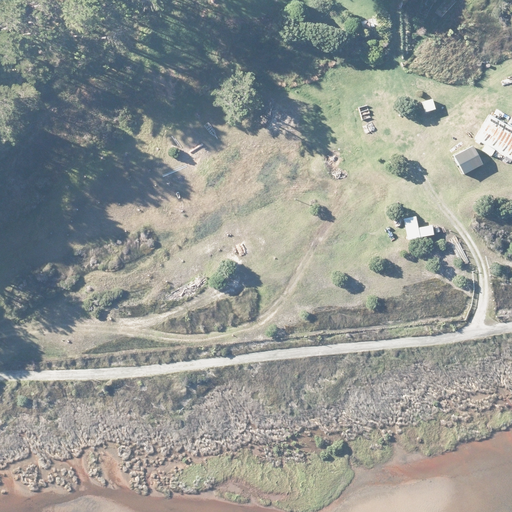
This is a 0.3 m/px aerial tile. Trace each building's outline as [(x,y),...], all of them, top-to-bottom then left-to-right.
[(432,97),(420,101),(424,113),(436,109),(432,97)] [(511,126),(491,115),(476,140),(511,159),(511,126)] [(453,155),(464,174),(483,164),(472,145),(453,155)] [(403,218),(407,239),(420,237),(416,216),(403,218)] [(419,227),(421,236),(434,234),(432,224),(419,227)]
